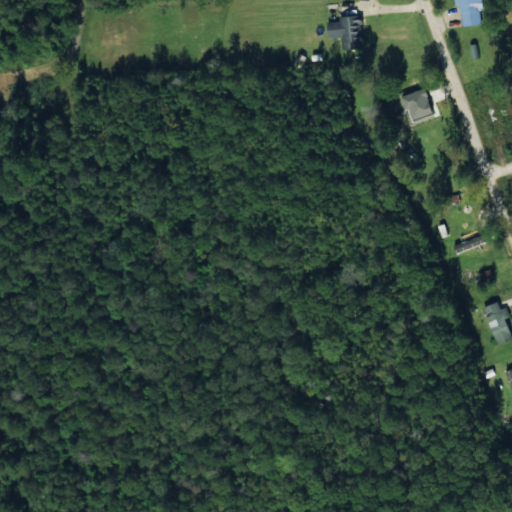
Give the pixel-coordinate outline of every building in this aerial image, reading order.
[(453,0),(454,6),(459,5),(461,26),(479,24),(476,5),(487,3),(486,0),(453,0)] [(326,22),(326,37),(341,37),(341,48),(361,48),(360,15),(338,16),(338,21),(326,22)] [(479,57),(477,43),(469,44),(471,59),(479,57)] [(404,89),(411,119),(428,115),(425,100),(434,98),(430,84),(424,86),(422,77),(411,79),(413,87),(404,89)] [(511,339),(504,318),(509,317),(505,306),(499,309),(498,307),(483,312),(494,344),(511,339)]
